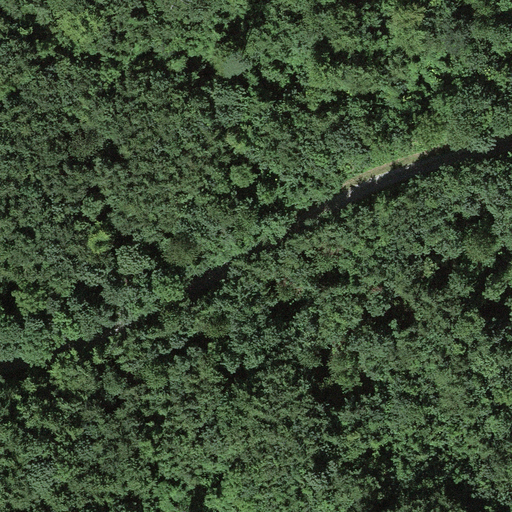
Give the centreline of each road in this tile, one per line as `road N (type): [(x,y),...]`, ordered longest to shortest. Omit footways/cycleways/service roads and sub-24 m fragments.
road 1 (track): [(0,359),(82,339),(313,212),(511,136)]
road 2 (track): [(0,16),(29,34),(199,79),(323,84),(511,56)]
